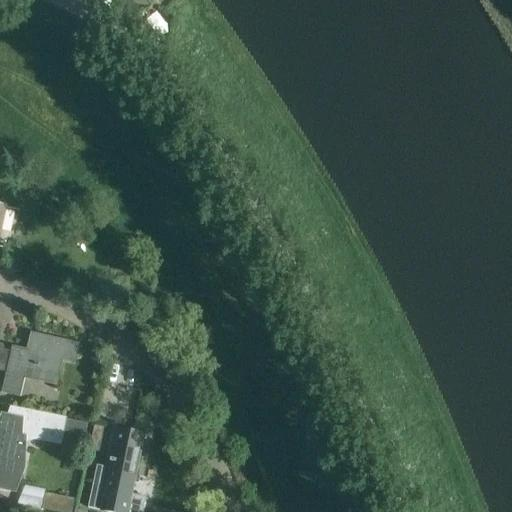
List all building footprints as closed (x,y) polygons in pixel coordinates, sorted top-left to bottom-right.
[(130,0),(140,11),(142,13),(148,8),(141,0),(130,0)] [(55,385),(61,360),(74,363),(78,343),(30,333),(26,350),(12,347),(11,351),(1,349),(2,344),(0,344),(0,371),(5,372),(1,392),(16,395),(20,377),(55,385)] [(0,488),(15,491),(18,476),(20,476),(23,459),(20,458),(24,437),(36,435),(62,440),(67,419),(12,407),(10,417),(2,415),(0,425),(0,488)] [(73,420),(71,432),(86,435),(89,423),(73,420)] [(93,426),(87,452),(98,454),(104,428),(93,426)] [(108,511),(142,511),(146,497),(131,494),(144,435),(118,429),(106,485),(93,482),(88,508),(108,511)] [(69,511),(72,499),(46,494),(43,508),(66,511),(69,511)]
